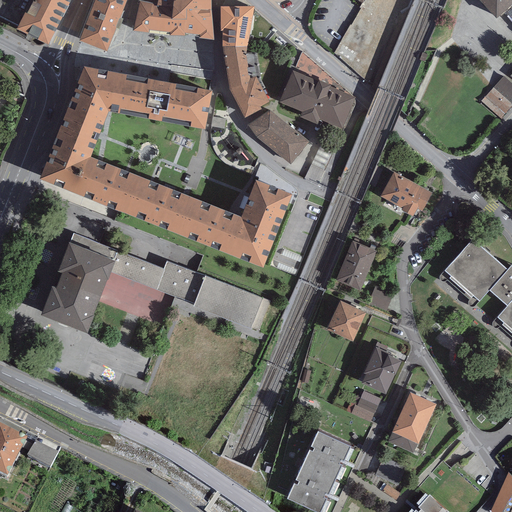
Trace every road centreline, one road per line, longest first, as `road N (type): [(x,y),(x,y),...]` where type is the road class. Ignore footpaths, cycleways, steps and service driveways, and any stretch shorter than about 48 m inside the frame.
road 1 (residential): [(457,180),(408,250),(404,306),(417,346),(487,451)]
road 2 (residential): [(0,371),(178,456),(258,511)]
road 3 (residential): [(278,21),(457,180)]
road 4 (residential): [(217,0),(220,77),(238,123),(262,156),(324,192)]
road 5 (residential): [(190,511),(0,408)]
road 6 (residential): [(0,227),(44,108)]
